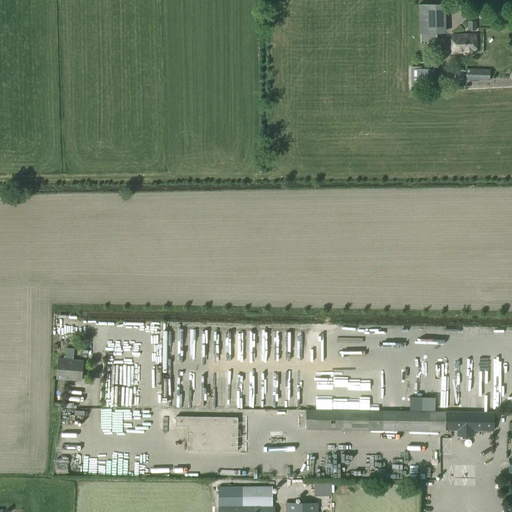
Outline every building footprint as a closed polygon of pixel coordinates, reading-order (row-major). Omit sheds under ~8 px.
[(442,0),(414,0),(415,29),(443,28),(442,0)] [(475,22),(467,22),(467,31),(475,31),(475,22)] [(475,35),(450,35),(451,53),(463,53),(463,54),(473,54),(473,53),(475,53),(475,35)] [(415,69),(415,88),(433,88),(433,69),(415,69)] [(489,70),(465,70),(465,81),(489,81),(489,70)] [(58,359),(56,380),(80,381),(82,361),(73,360),(73,358),(72,358),(74,343),(65,343),(64,357),(63,357),(62,360),(58,359)] [(116,414),(123,413),(123,408),(109,409),(109,419),(116,418),(116,414)] [(493,413),(305,410),(305,428),(457,430),(457,434),(473,434),(473,431),(493,431),(493,413)] [(176,416),(175,426),(187,426),(187,451),(237,451),(238,417),(176,416)] [(57,450),(74,451),(74,443),(63,443),(63,440),(58,439),(57,450)] [(101,452),(78,451),(78,469),(86,469),(86,465),(101,466),(101,459),(96,459),(96,455),(101,455),(101,452)] [(62,457),(52,458),(52,469),(62,469),(62,457)] [(393,473),(396,465),(390,462),(386,470),(393,473)] [(243,506),(218,506),(218,511),(274,511),(274,505),(272,505),(272,488),(243,488),(243,506)] [(317,511),(317,502),(285,502),(285,511),(317,511)]
